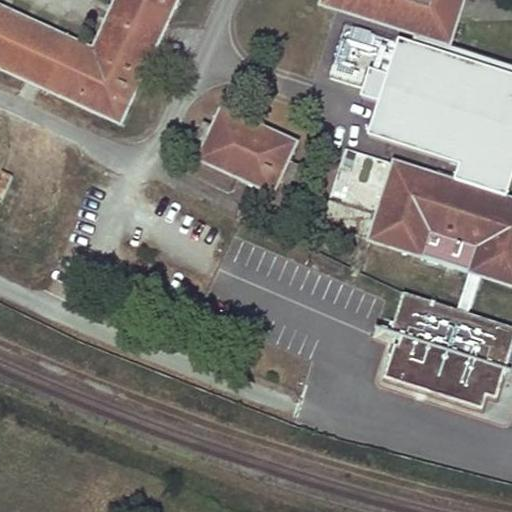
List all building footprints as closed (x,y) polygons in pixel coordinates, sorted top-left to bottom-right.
[(179,0),(114,0),(91,52),(144,75),(179,0)] [(193,0),(186,20),(200,24),(208,0),(193,0)] [(433,42),(450,47),(459,19),(463,6),(464,0),(320,0),(319,6),(433,42)] [(0,76),(121,132),(144,75),(91,52),(0,11),(0,76)] [(401,42),(346,25),(329,79),(363,89),(360,96),(381,103),(401,42)] [(450,47),(433,42),(430,51),(401,42),(381,103),(375,116),(369,136),(460,165),(456,180),(508,198),(511,184),(511,76),(447,56),(450,47)] [(191,168),(274,203),(299,147),(218,110),(191,168)] [(482,279),(511,288),(511,199),(508,198),(456,180),(393,161),(391,165),(375,218),(367,242),(469,275),(482,279)] [(74,174),(61,201),(87,214),(101,187),(74,174)] [(376,380),(482,413),(486,402),(497,405),(511,355),(511,332),(469,319),(482,279),(469,275),(457,314),(402,298),(400,305),(376,380)]
